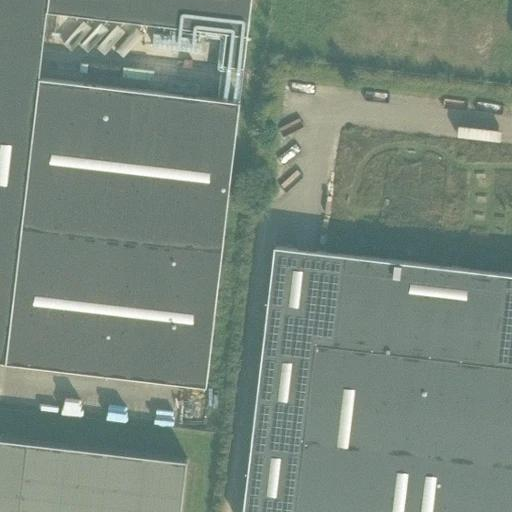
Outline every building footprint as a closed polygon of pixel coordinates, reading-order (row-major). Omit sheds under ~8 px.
[(48,0),(47,11),(45,31),(55,32),(57,13),(226,32),(223,64),(244,67),(251,0),(48,0)] [(511,0),(292,0),(288,39),(511,65),(511,0)] [(239,101),(39,77),(6,362),(206,386),(239,101)] [(511,511),(511,274),(277,247),(243,511),(511,511)] [(0,437),(0,511),(181,511),(188,460),(0,437)]
